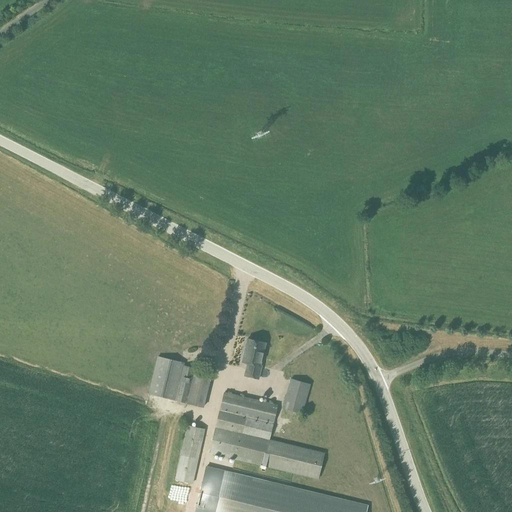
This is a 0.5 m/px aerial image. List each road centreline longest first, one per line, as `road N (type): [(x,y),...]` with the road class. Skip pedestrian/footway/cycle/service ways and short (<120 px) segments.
road 1 (unclassified): [(379,379),(320,310),(0,141)]
road 2 (unclassified): [(424,511),(379,379)]
road 3 (unclassified): [(379,379),(470,351),(511,354)]
